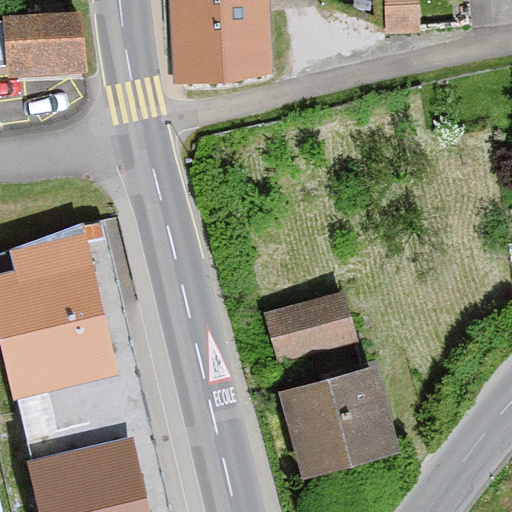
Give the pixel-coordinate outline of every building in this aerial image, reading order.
[(11,0),(0,0),(0,36),(13,36),(11,0)] [(286,0),(185,0),(186,70),(287,69),(286,0)] [(94,17),(25,19),(26,68),(96,66),(94,17)] [(85,233),(10,251),(14,268),(0,271),(0,355),(11,401),(119,375),(85,233)] [(342,291),(266,311),(280,362),(356,342),(342,291)] [(377,368),(279,392),(302,485),(400,461),(377,368)] [(151,511),(132,433),(24,460),(37,511),(151,511)]
